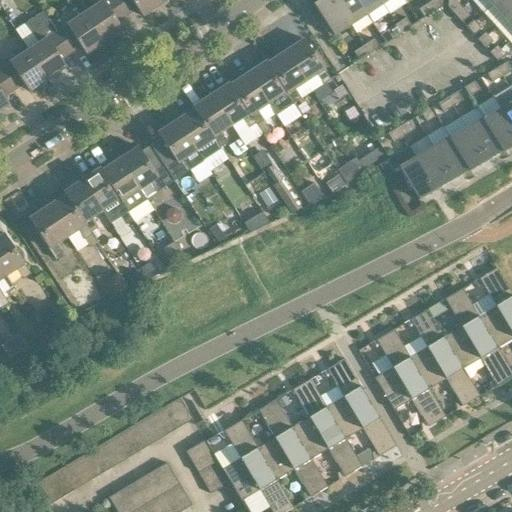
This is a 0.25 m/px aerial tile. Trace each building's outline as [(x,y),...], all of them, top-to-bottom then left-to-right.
[(128,16),(117,0),(89,0),(94,8),(85,14),(104,42),(122,30),(117,23),(128,16)] [(161,5),(157,0),(117,0),(128,16),(137,10),(142,17),(161,5)] [(351,26),(334,0),(320,0),(314,5),(320,15),(316,17),(330,38),(334,35),(335,37),(351,26)] [(334,0),(351,26),(367,15),(356,0),(334,0)] [(356,0),(367,15),(383,5),(379,0),(356,0)] [(434,0),(429,4),(434,12),(443,7),(443,0),(434,0)] [(454,15),(462,8),(454,0),(448,0),(448,8),(454,15)] [(511,0),(499,0),(493,6),(506,20),(511,14),(511,0)] [(434,12),(429,4),(419,10),(425,19),(434,12)] [(462,8),(454,15),(462,23),(470,17),(462,8)] [(71,53),(57,33),(56,33),(42,13),(26,24),(39,45),(28,52),(47,80),(66,68),(61,60),(71,53)] [(104,42),(85,14),(57,33),(71,53),(80,47),(85,55),(104,42)] [(396,25),(402,34),(412,27),(406,19),(396,25)] [(474,36),(482,29),(474,21),(466,28),(474,36)] [(402,34),(396,25),(387,31),(392,40),(402,34)] [(493,42),(485,34),(478,41),(486,49),(493,42)] [(285,52),(305,82),(317,74),(324,85),(331,81),(304,40),(285,52)] [(365,46),(370,55),(380,48),(374,40),(365,46)] [(370,55),(365,46),(354,53),(359,60),(366,56),(367,57),(370,55)] [(505,55),(497,47),(490,54),(498,62),(505,55)] [(47,80),(28,52),(1,70),(14,91),(24,85),(29,92),(47,80)] [(305,82),(285,52),(268,64),(292,103),(293,102),(295,104),(303,99),(296,88),(305,82)] [(292,103),(268,64),(267,62),(247,75),(267,105),(280,96),(286,107),(292,103)] [(497,69),(503,77),(511,71),(511,70),(507,63),(497,69)] [(14,91),(1,70),(0,69),(0,110),(9,105),(4,98),(14,91)] [(503,77),(497,69),(487,75),(493,83),(503,77)] [(267,105),(247,75),(231,86),(230,85),(229,86),(255,125),(262,136),(269,131),(264,121),(265,120),(259,110),(267,105)] [(464,88),(469,97),(480,91),(474,82),(464,88)] [(229,86),(230,85),(229,84),(210,97),(230,126),(242,118),(249,128),(255,125),(229,86)] [(448,98),(453,107),(463,101),(458,92),(448,98)] [(230,126),(210,97),(194,108),(221,149),(222,148),(221,147),(228,142),(221,132),(230,126)] [(453,107),(448,98),(438,104),(443,113),(453,107)] [(511,103),(500,110),(511,130),(511,103)] [(221,149),(194,108),(192,108),(193,110),(176,122),(195,151),(202,162),(221,149)] [(432,108),(422,114),(427,123),(437,117),(432,108)] [(511,147),(511,130),(500,110),(484,120),(484,119),(483,119),(503,153),(511,147)] [(503,153),(483,119),(466,129),(486,162),(502,152),(503,154),(503,153)] [(195,151),(176,122),(157,134),(161,140),(151,146),(175,182),(194,169),(186,157),(195,151)] [(399,128),(404,137),(414,131),(409,122),(399,128)] [(404,137),(399,128),(388,134),(393,143),(404,137)] [(486,162),(466,129),(451,139),(450,137),(449,138),(470,172),(486,162)] [(470,172),(449,138),(433,148),(453,181),(468,171),(469,172),(470,172)] [(265,154),(257,142),(246,149),(254,161),(265,154)] [(119,160),(142,196),(155,187),(158,192),(175,182),(151,146),(141,153),(138,148),(119,160)] [(359,162),(363,170),(365,174),(388,159),(381,148),(359,162)] [(453,181),(433,148),(416,158),(436,190),(453,181)] [(299,206),(266,157),(259,161),(274,184),(271,186),(289,213),(299,206)] [(363,170),(359,162),(356,158),(338,171),(348,185),(363,170)] [(436,190),(416,158),(400,168),(401,170),(409,192),(413,190),(419,201),(436,190)] [(119,160),(102,172),(128,212),(129,211),(145,201),(142,196),(119,160)] [(128,212),(102,172),(100,169),(82,181),(102,211),(111,224),(121,218),(126,225),(133,221),(128,212)] [(322,176),(325,188),(337,185),(334,173),(322,176)] [(84,222),(91,233),(98,228),(91,217),(102,211),(82,181),(65,193),(84,222)] [(325,199),(314,184),(301,194),(310,206),(325,199)] [(279,201),(271,188),(259,195),(267,208),(279,201)] [(84,222),(65,193),(63,194),(65,196),(47,208),(66,238),(78,230),(85,240),(93,235),(91,233),(84,222)] [(66,238),(47,208),(29,220),(55,260),(65,254),(57,243),(66,238)] [(270,224),(263,213),(245,224),(251,234),(270,224)] [(220,246),(228,241),(223,234),(215,239),(220,246)] [(0,237),(0,269),(5,277),(17,270),(24,280),(31,275),(4,235),(0,237)] [(94,237),(93,235),(85,240),(88,245),(91,249),(98,244),(94,237)] [(185,262),(176,246),(164,253),(173,269),(185,262)] [(0,280),(5,277),(0,269),(0,309),(0,310),(9,304),(3,294),(0,289),(0,280)] [(479,318),(488,334),(511,319),(511,295),(497,270),(479,281),(495,308),(479,318)] [(146,283),(140,271),(128,277),(134,289),(146,283)] [(126,290),(118,276),(105,283),(114,297),(126,290)] [(444,338),(454,354),(488,334),(479,318),(462,291),(445,301),(461,328),(444,338)] [(58,321),(49,307),(38,314),(47,327),(58,321)] [(410,359),(419,375),(454,354),(444,338),(428,311),(410,321),(427,349),(410,359)] [(511,319),(488,334),(498,350),(511,341),(511,319)] [(419,375),(410,359),(394,331),(376,342),(392,369),(374,380),(384,396),(419,375)] [(488,334),(454,354),(463,370),(480,360),(496,388),(511,378),(511,374),(498,350),(488,334)] [(454,354),(419,375),(429,391),(446,381),(462,408),(480,398),(463,370),(454,354)] [(336,425),(370,404),(344,361),(327,371),(343,398),(326,408),(336,425)] [(419,375),(384,396),(393,412),(411,401),(428,429),(445,418),(429,391),(419,375)] [(336,425),(326,408),(310,381),(292,392),(309,419),(292,429),(301,445),(336,425)] [(287,396),(280,401),(284,407),(291,403),(287,396)] [(162,410),(174,432),(192,421),(180,399),(162,410)] [(301,445),(292,429),(276,401),(258,412),(274,439),(258,449),(267,465),(301,445)] [(370,404),(336,425),(345,441),(362,430),(378,458),(396,448),(370,404)] [(143,421),(156,443),(174,432),(162,410),(143,421)] [(125,432),(138,453),(156,443),(143,421),(125,432)] [(267,465),(258,449),(241,422),(224,432),(240,460),(222,471),(232,487),(267,465)] [(362,468),(345,441),(336,425),(301,445),(311,461),(328,451),(344,478),(362,468)] [(107,443),(119,464),(138,453),(125,432),(107,443)] [(198,474),(217,463),(205,442),(185,453),(198,474)] [(88,454),(101,475),(119,464),(107,443),(88,454)] [(327,488),(311,461),(301,445),(267,465),(276,481),(293,471),(310,499),(327,488)] [(70,465),(83,486),(101,475),(88,454),(70,465)] [(232,487),(222,471),(217,463),(198,474),(210,495),(228,485),(230,488),(232,487)] [(147,476),(159,497),(179,486),(166,464),(147,476)] [(52,476),(64,497),(83,486),(70,465),(52,476)] [(267,465),(232,487),(241,503),(259,492),(270,511),(287,511),(293,509),(276,481),(267,465)] [(64,497),(52,476),(34,486),(46,508),(64,497)] [(159,497),(147,476),(128,487),(140,509),(159,497)] [(179,486),(159,497),(168,511),(182,511),(191,507),(179,486)] [(134,511),(140,509),(128,487),(108,499),(115,511),(134,511)] [(168,511),(159,497),(140,509),(142,511),(168,511)]
